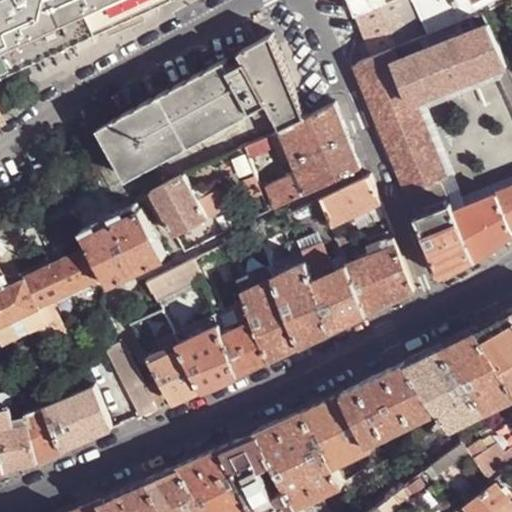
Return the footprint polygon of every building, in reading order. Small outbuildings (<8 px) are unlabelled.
[(0,0),(0,51),(113,0),(0,0)] [(0,59),(131,0),(113,0),(0,51),(0,59)] [(131,0),(0,59),(0,67),(2,70),(5,75),(172,0),(131,0)] [(387,0),(352,0),(358,12),(387,0)] [(429,34),(414,0),(387,0),(358,12),(369,43),(374,56),(395,48),(429,34)] [(479,0),(414,0),(429,34),(449,26),(462,21),(485,12),(481,2),(479,0)] [(464,28),(462,21),(449,26),(452,33),(464,28)] [(416,100),(509,63),(502,48),(490,23),(399,59),(416,100)] [(99,126),(126,178),(255,107),(268,100),(282,129),(307,116),(273,34),(237,53),(242,63),(228,70),(224,60),(99,126)] [(374,56),(369,43),(360,47),(365,60),(374,56)] [(378,115),(416,100),(399,59),(395,48),(374,56),(365,60),(357,62),(358,65),(378,115)] [(511,73),(511,69),(509,63),(416,100),(420,110),(511,73)] [(444,179),(447,177),(420,110),(416,100),(378,115),(409,192),(443,178),(444,179)] [(361,167),(337,103),(336,103),(307,116),(282,129),(286,140),(293,159),(297,169),(306,193),(361,167)] [(99,126),(82,135),(109,187),(126,178),(99,126)] [(248,153),(249,156),(275,145),(286,140),(282,129),(245,146),(248,153)] [(286,140),(275,145),(282,163),(293,159),(286,140)] [(240,156),(248,153),(245,146),(237,150),(240,156)] [(241,182),(256,176),(252,164),(249,159),(249,156),(248,153),(240,156),(232,160),(241,182)] [(306,193),(297,169),(266,183),(276,208),(306,193)] [(382,202),(371,173),(364,176),(365,177),(323,197),(326,208),(334,226),(382,202)] [(187,174),(151,191),(157,202),(156,204),(156,206),(160,204),(176,234),(209,216),(199,197),(196,192),(187,174)] [(418,213),(452,199),(444,179),(443,178),(409,192),(418,213)] [(499,192),(511,186),(511,179),(453,203),(456,210),(499,192)] [(270,210),(276,208),(266,183),(260,186),(270,210)] [(511,186),(499,192),(511,224),(511,186)] [(208,187),(196,192),(199,197),(210,191),(208,187)] [(228,206),(218,187),(210,191),(199,197),(209,216),(228,206)] [(511,235),(511,224),(499,192),(456,210),(476,260),(511,235)] [(323,197),(323,196),(289,213),(289,214),(292,222),(293,224),(326,208),(323,197)] [(466,265),(476,260),(456,210),(453,203),(452,199),(418,213),(443,276),(466,265)] [(141,208),(138,202),(83,228),(86,234),(141,208)] [(112,282),(167,255),(142,207),(141,208),(86,234),(88,240),(89,240),(92,245),(108,276),(112,282)] [(382,225),(386,232),(393,230),(389,222),(382,225)] [(298,237),(303,249),(322,241),(317,230),(298,237)] [(398,244),(393,230),(386,232),(353,247),(344,251),(346,259),(348,265),(398,244)] [(353,247),(348,235),(339,240),(344,251),(353,247)] [(322,241),(303,249),(307,259),(313,275),(331,266),(322,241)] [(196,259),(200,270),(231,257),(227,244),(196,259)] [(348,265),(366,313),(391,301),(415,290),(398,244),(348,265)] [(29,275),(42,305),(53,301),(108,276),(92,245),(88,247),(29,275)] [(149,281),(156,293),(200,270),(196,259),(149,281)] [(319,336),(333,329),(313,275),(307,259),(275,274),(301,345),(319,336)] [(355,319),(366,313),(348,265),(346,259),(331,266),(313,275),(333,329),(355,319)] [(275,274),(271,265),(266,267),(240,280),(244,290),(275,274)] [(200,270),(156,293),(164,309),(169,319),(176,331),(177,333),(216,313),(200,270)] [(275,274),(244,290),(255,319),(271,359),(289,351),(301,345),(275,274)] [(42,305),(29,275),(9,284),(10,285),(0,289),(0,324),(32,310),(42,305)] [(9,284),(5,277),(0,279),(0,289),(10,285),(9,284)] [(62,328),(53,301),(42,305),(32,310),(45,336),(62,328)] [(494,318),(478,326),(511,383),(511,308),(511,309),(494,318)] [(164,309),(133,323),(139,332),(163,322),(169,319),(164,309)] [(32,310),(0,324),(0,337),(5,349),(7,348),(10,356),(46,338),(45,336),(32,310)] [(216,313),(177,333),(180,339),(183,343),(220,323),(216,313)] [(169,319),(163,322),(169,334),(176,331),(169,319)] [(255,319),(223,332),(239,375),(257,366),(271,359),(255,319)] [(226,380),(239,375),(223,332),(221,328),(220,323),(183,343),(207,388),(226,380)] [(461,334),(442,342),(487,412),(511,400),(511,383),(478,326),(461,334)] [(162,348),(180,339),(177,333),(176,331),(160,339),(162,348)] [(107,350),(108,353),(126,345),(123,339),(106,348),(107,350)] [(151,355),(153,359),(183,343),(180,339),(162,348),(151,355)] [(423,352),(407,360),(442,409),(445,415),(451,424),(454,427),(487,412),(442,342),(423,352)] [(183,343),(153,359),(177,402),(190,396),(207,388),(183,343)] [(142,416),(160,409),(149,386),(126,345),(108,353),(119,374),(142,416)] [(107,350),(88,359),(97,383),(119,374),(108,353),(107,350)] [(375,375),(346,388),(372,444),(436,413),(442,409),(407,360),(375,375)] [(97,383),(48,404),(48,405),(66,448),(93,437),(115,428),(97,383)] [(160,409),(167,406),(155,384),(149,386),(160,409)] [(324,399),(306,408),(335,467),(340,465),(374,449),(372,444),(346,388),(324,399)] [(21,465),(39,461),(28,414),(33,412),(28,399),(0,405),(0,430),(7,468),(21,465)] [(66,448),(48,405),(33,412),(28,414),(39,461),(50,456),(66,448)] [(282,418),(261,428),(299,511),(325,511),(318,496),(342,484),(337,472),(335,467),(306,408),(282,418)] [(493,421),(479,429),(484,439),(499,430),(493,421)] [(242,436),(225,443),(258,510),(258,511),(299,511),(261,428),(242,436)] [(463,440),(451,450),(459,461),(460,462),(472,453),(469,447),(463,440)] [(482,440),(469,447),(472,453),(475,456),(488,449),(482,440)] [(204,452),(181,462),(215,511),(252,511),(258,510),(225,443),(204,452)] [(488,449),(475,456),(493,482),(497,480),(511,468),(511,467),(504,455),(497,444),(488,449)] [(451,450),(435,461),(444,473),(459,461),(451,450)] [(166,469),(147,477),(171,511),(215,511),(181,462),(166,469)] [(421,472),(395,491),(403,500),(428,482),(421,472)] [(122,487),(102,496),(113,511),(171,511),(147,477),(122,487)] [(511,499),(499,482),(469,503),(475,511),(495,511),(511,499)] [(87,502),(73,509),(75,511),(113,511),(102,496),(87,502)] [(511,511),(511,499),(495,511),(511,511)] [(365,511),(386,511),(379,502),(365,511)]
